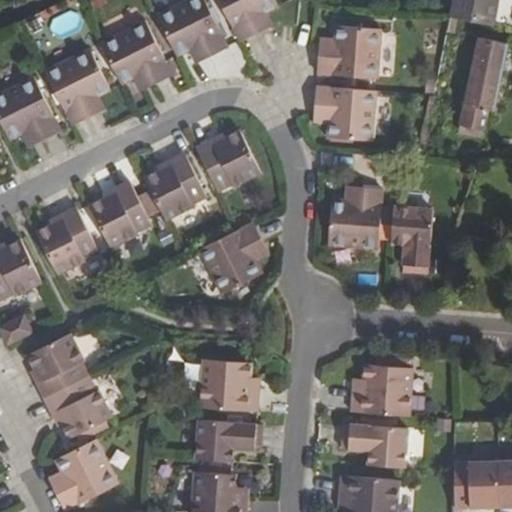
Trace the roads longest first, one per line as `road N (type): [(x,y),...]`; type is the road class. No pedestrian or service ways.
road 1 (residential): [(0,206),(204,102),(233,101)]
road 2 (residential): [(312,323),(511,336)]
road 3 (residential): [(312,323),(292,393),(287,511)]
road 4 (residential): [(312,323),(288,268),(294,185),(284,157)]
road 5 (residential): [(52,511),(0,380)]
